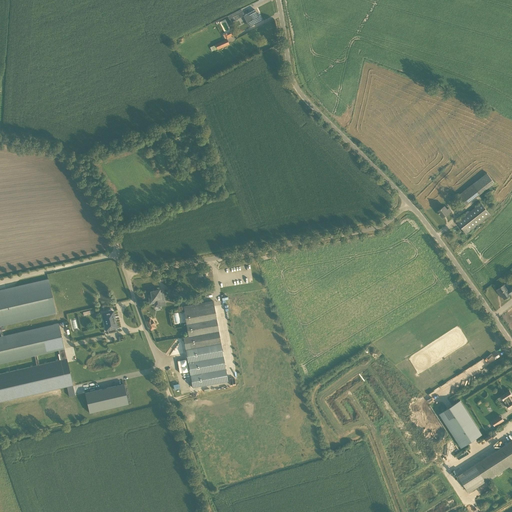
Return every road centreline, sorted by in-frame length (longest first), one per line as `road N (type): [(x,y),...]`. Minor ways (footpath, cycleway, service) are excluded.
road 1 (unclassified): [(408,203),(379,225),(126,275)]
road 2 (unclassified): [(408,203),(298,93),(276,0)]
road 3 (unclassified): [(126,275),(104,214),(69,157),(51,145),(0,137)]
road 4 (unclassified): [(511,346),(408,203)]
road 5 (track): [(0,137),(8,0)]
road 6 (unclassified): [(170,400),(126,275)]
